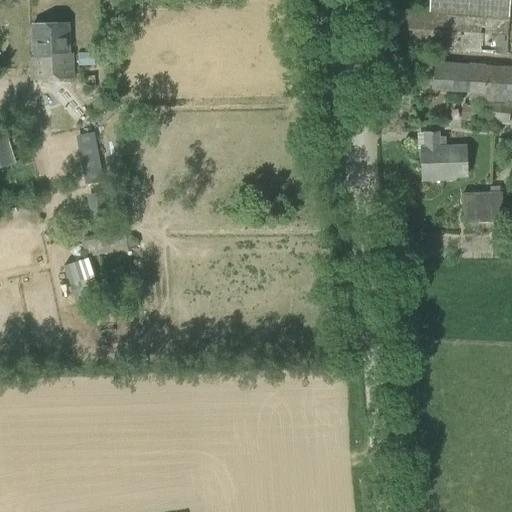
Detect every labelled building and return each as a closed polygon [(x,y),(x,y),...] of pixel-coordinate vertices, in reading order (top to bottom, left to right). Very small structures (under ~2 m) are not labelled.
[(509,0),(430,0),(429,12),(388,9),(386,47),(507,55),(509,17),(509,0)] [(33,57),(30,58),(31,81),(73,79),(72,54),(69,54),(68,24),(32,26),(33,57)] [(94,53),(79,54),(79,66),(94,66),(94,53)] [(434,85),(469,90),(468,104),(462,104),(460,121),(509,126),(511,105),(511,66),(470,63),(470,65),(436,62),(434,85)] [(94,76),(83,76),(83,87),(94,87),(94,76)] [(3,130),(0,131),(0,165),(13,161),(3,130)] [(96,131),(80,133),(85,165),(101,162),(96,131)] [(440,132),(423,133),(423,149),(420,149),(422,181),(446,179),(446,178),(467,177),(465,146),(440,148),(440,132)] [(19,134),(11,137),(13,146),(22,143),(19,134)] [(500,191),(462,194),(464,224),(502,222),(500,191)] [(101,193),(88,195),(92,219),(105,217),(101,193)] [(128,225),(123,199),(106,201),(110,228),(128,225)] [(82,242),(85,259),(127,251),(124,234),(82,242)] [(88,260),(65,267),(77,306),(89,303),(133,290),(125,266),(122,267),(93,276),(88,260)]
